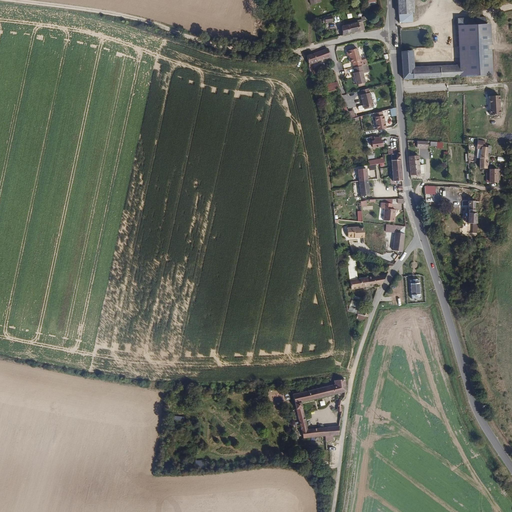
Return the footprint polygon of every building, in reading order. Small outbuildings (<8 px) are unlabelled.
[(412,13),(410,0),(397,0),(398,14),(412,13)] [(412,22),(412,13),(398,14),(399,22),(412,22)] [(486,25),(486,18),(458,19),(458,26),(486,25)] [(365,29),(363,21),(344,25),(341,26),(342,36),(360,31),(365,29)] [(487,58),(486,25),(458,26),(459,68),(459,77),(465,76),(486,75),(488,75),(487,58)] [(361,59),(360,55),(358,55),(357,48),(347,50),(347,51),(346,52),(347,56),(349,56),(350,62),(352,62),(354,67),(361,66),(360,61),(361,59)] [(330,57),(328,49),(314,53),(317,62),(330,57)] [(459,77),(459,68),(412,70),(411,52),(401,52),(402,82),(406,82),(406,79),(459,77)] [(317,62),(314,53),(307,56),(311,64),(317,62)] [(364,81),(361,66),(354,67),(355,72),(353,73),(355,84),(364,81)] [(486,84),(486,75),(465,76),(466,86),(486,84)] [(338,81),(327,84),(328,91),(339,88),(338,81)] [(372,106),(368,88),(360,90),(361,93),(360,94),(363,108),(372,106)] [(501,123),(499,96),(489,97),(490,123),(501,123)] [(373,113),(375,130),(385,129),(383,112),(373,113)] [(382,146),(382,141),(379,141),(379,137),(373,137),(370,138),(370,143),(372,143),(372,147),(382,146)] [(419,174),(418,156),(413,156),(413,154),(408,154),(410,175),(419,174)] [(401,181),(400,161),(396,161),(391,162),(392,182),(401,181)] [(498,183),(498,172),(490,171),(489,174),(487,174),(487,183),(498,183)] [(368,190),(367,185),(367,181),(359,181),(360,196),(369,196),(368,190)] [(424,186),(424,194),(435,195),(436,186),(424,186)] [(460,197),(462,188),(451,187),(450,196),(460,197)] [(476,202),(477,192),(462,188),(460,197),(469,199),(468,201),(476,202)] [(392,221),(393,209),(383,208),(382,219),(392,221)] [(477,223),(478,214),(475,214),(468,213),(469,221),(469,223),(477,223)] [(364,237),(364,227),(359,228),(359,226),(347,227),(348,236),(349,236),(349,237),(353,237),(354,236),(358,236),(358,237),(364,237)] [(402,251),(404,233),(395,233),(392,251),(398,251),(402,251)] [(351,290),(381,284),(385,275),(357,280),(353,256),(346,257),(351,290)] [(420,298),(418,280),(409,280),(411,299),(420,298)] [(353,296),(352,304),(359,305),(360,297),(353,296)] [(367,317),(369,310),(363,309),(360,315),(367,317)] [(317,399),(330,395),(345,391),(343,380),(333,381),(333,385),(299,393),(292,394),(304,437),(338,435),(342,410),(340,405),(342,400),(339,399),(338,400),(337,403),(335,416),(338,417),(337,420),(336,419),(334,426),(321,428),(308,429),(306,421),(304,413),(302,408),(301,403),(317,399)]
